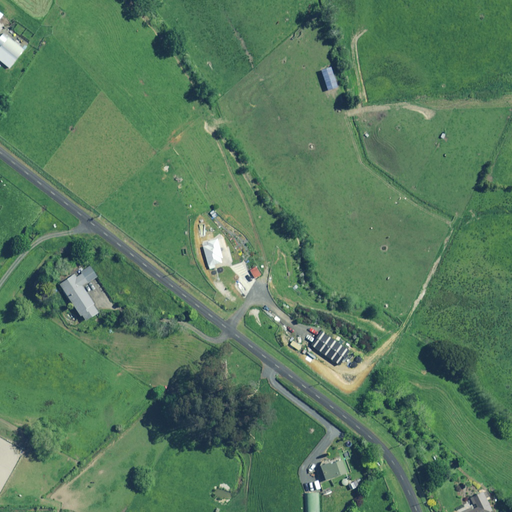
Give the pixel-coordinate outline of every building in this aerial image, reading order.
[(24,50),(8,38),(0,48),(16,60),(24,50)] [(87,282),(82,274),(76,278),(74,275),(60,284),(80,316),(82,315),(85,321),(98,313),(81,286),(87,282)] [(321,332),(311,345),(341,366),(350,352),(321,332)] [(346,473),(342,460),(321,467),(326,480),(346,473)] [(488,511),(491,511),(481,492),(470,497),(474,506),(462,511),(488,511)] [(318,511),(319,495),(319,493),(306,494),(306,511),(318,511)]
